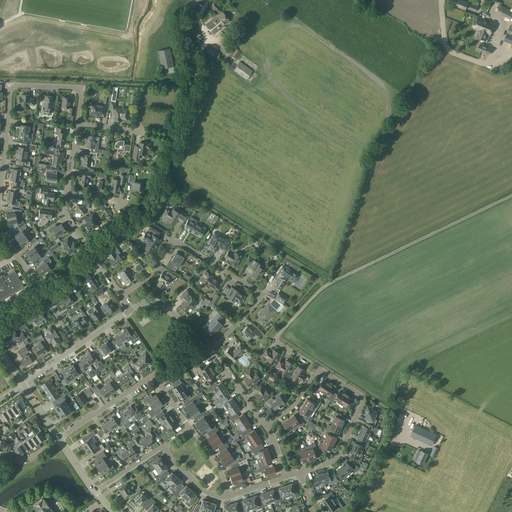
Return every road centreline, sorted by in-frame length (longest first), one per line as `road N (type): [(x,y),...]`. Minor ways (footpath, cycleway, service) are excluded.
road 1 (unclassified): [(276,336),(323,287),(511,192)]
road 2 (residential): [(212,350),(258,294),(179,243),(121,296)]
road 3 (residential): [(0,186),(10,89),(79,90),(77,124)]
road 4 (residential): [(189,428),(151,376),(59,438)]
road 5 (residential): [(300,472),(340,452),(362,398),(317,369)]
road 6 (track): [(208,0),(178,127)]
